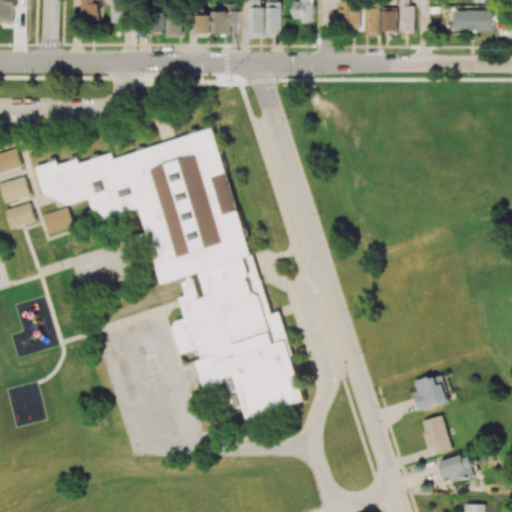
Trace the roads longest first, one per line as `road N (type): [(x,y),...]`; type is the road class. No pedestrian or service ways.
road 1 (tertiary): [(511,64),(0,62)]
road 2 (residential): [(256,64),(401,511)]
